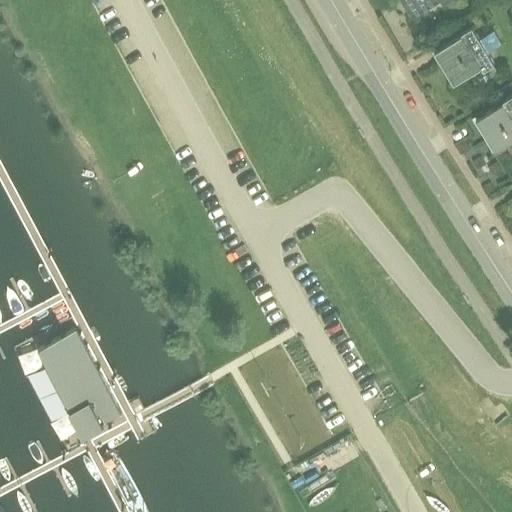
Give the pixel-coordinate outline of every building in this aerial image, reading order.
[(404,0),(412,12),(432,0),(441,0),(442,0),(404,0)] [(494,62),(487,51),(501,42),(493,29),(479,38),(471,24),(461,31),(461,32),(434,48),(453,80),(481,64),(483,68),(494,62)] [(476,116),(495,148),(511,137),(511,92),(501,99),(502,100),(476,116)] [(119,413),(78,330),(38,351),(80,433),(119,413)] [(489,413),(506,420),(511,408),(494,401),(489,413)]
